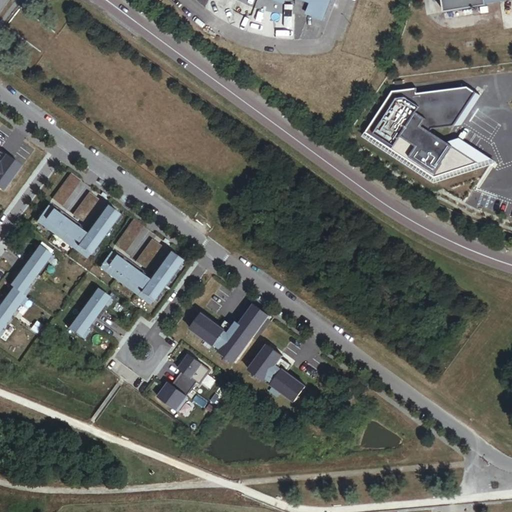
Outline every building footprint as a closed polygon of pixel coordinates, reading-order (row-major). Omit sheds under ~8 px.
[(288,0),(272,0),(270,6),(284,12),(288,0)] [(326,21),(333,0),(315,0),(314,5),(310,14),(326,21)] [(511,0),(445,0),(447,13),(487,6),(487,5),(511,0)] [(417,89),(393,91),(366,132),(434,178),(478,164),(449,144),(430,131),(432,128),(455,126),(476,93),(469,88),(418,94),(417,89)] [(0,188),(2,190),(20,167),(5,156),(0,162),(0,188)] [(68,210),(86,184),(69,172),(51,198),(68,210)] [(118,216),(105,207),(85,236),(46,206),(35,223),(87,261),(118,216)] [(131,218),(114,245),(125,252),(136,235),(141,239),(148,229),(131,218)] [(150,240),(137,258),(145,263),(149,256),(157,261),(164,250),(150,240)] [(51,256),(38,246),(8,287),(11,289),(0,304),(0,331),(25,298),(22,296),(51,256)] [(148,282),(110,253),(99,270),(149,307),(182,263),(169,253),(148,282)] [(110,299),(96,289),(68,330),(81,339),(110,299)] [(227,333),(220,328),(221,328),(197,310),(186,326),(210,343),(211,341),(217,346),(216,347),(231,359),(265,313),(250,302),(227,333)] [(279,367),(273,362),(279,353),(264,342),(246,366),(262,377),(264,375),(270,380),(268,382),(292,399),(303,383),(280,366),(279,367)] [(200,386),(211,371),(189,355),(181,366),(185,368),(183,372),(177,379),(193,391),(198,384),(200,386)] [(170,389),(166,387),(159,397),(180,413),(191,398),(189,397),(193,391),(177,379),(172,386),(170,389)]
